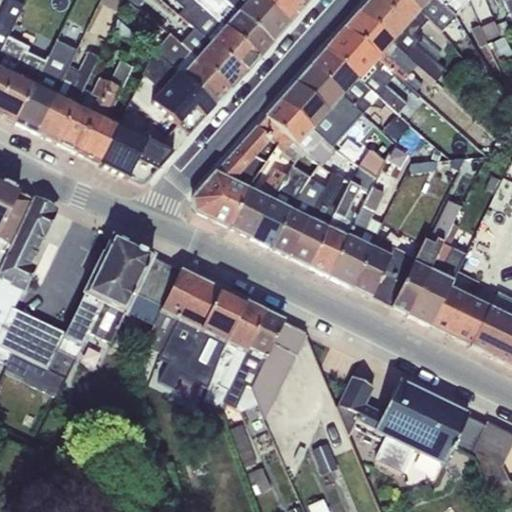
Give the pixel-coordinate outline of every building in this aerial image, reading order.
[(0,52),(7,39),(23,7),(8,0),(7,0),(0,14),(0,52)] [(193,30),(243,75),(257,59),(191,0),(176,0),(175,2),(183,10),(177,16),(193,30)] [(271,44),(221,0),(191,0),(257,59),(271,44)] [(287,26),(258,0),(221,0),(271,44),(287,26)] [(303,9),(293,0),(258,0),(287,26),(303,9)] [(310,0),(293,0),(303,9),(310,0)] [(404,0),(370,0),(358,14),(416,66),(435,83),(445,70),(436,62),(441,56),(415,34),(427,20),(404,0)] [(435,0),(404,0),(427,20),(441,33),(455,17),(435,0)] [(435,0),(455,17),(468,1),(467,0),(435,0)] [(358,14),(344,30),(395,76),(414,93),(422,85),(409,74),(416,66),(358,14)] [(133,35),(117,21),(111,34),(129,43),(133,35)] [(495,23),(480,29),(485,42),(511,32),(506,21),(496,25),(495,23)] [(179,45),(229,90),(236,83),(243,75),(193,30),(179,45)] [(344,30),(325,51),(385,106),(396,115),(397,116),(406,106),(385,87),(395,76),(344,30)] [(153,53),(214,108),(229,90),(179,45),(169,36),(153,53)] [(503,37),(492,43),(500,61),(511,55),(503,37)] [(7,39),(0,52),(0,117),(14,125),(45,63),(24,54),(27,48),(7,39)] [(45,63),(14,125),(35,135),(69,67),(77,51),(56,41),(45,63)] [(325,51),(310,67),(360,115),(368,106),(370,108),(373,104),(380,110),(385,106),(325,51)] [(69,67),(35,135),(55,145),(83,90),(99,58),(87,53),(78,72),(69,67)] [(165,91),(155,102),(188,136),(214,108),(153,53),(140,78),(165,91)] [(97,165),(117,125),(107,120),(131,68),(119,63),(109,83),(74,154),(97,165)] [(310,67),(279,102),(333,149),(360,115),(310,67)] [(55,145),(74,154),(109,83),(98,78),(91,94),(83,90),(55,145)] [(265,118),(318,165),(320,168),(334,151),(333,149),(279,102),(265,118)] [(397,116),(396,115),(382,131),(395,142),(409,127),(397,116)] [(293,164),(302,173),(309,177),(318,165),(265,118),(256,129),(279,148),(293,164)] [(147,141),(117,125),(97,165),(127,180),(131,172),(149,180),(173,153),(147,141)] [(195,213),(229,229),(248,189),(279,148),(256,129),(192,199),(191,201),(191,202),(190,204),(190,205),(190,207),(191,208),(191,210),(192,211),(193,212),(194,213),(195,213)] [(359,168),(376,179),(384,162),(368,151),(357,167),(359,168)] [(293,201),(300,192),(292,188),(302,173),(293,164),(285,176),(249,240),(269,250),(293,201)] [(249,240),(285,176),(274,168),(258,195),(248,189),(229,229),(249,240)] [(376,179),(359,168),(351,183),(360,187),(370,192),(371,189),(376,179)] [(131,172),(127,180),(139,185),(144,184),(149,180),(131,172)] [(307,268),(349,184),(332,176),(320,193),(289,259),(307,268)] [(289,259),(320,193),(313,191),(317,184),(310,180),(300,192),(293,201),(269,250),(289,259)] [(327,278),(360,213),(349,208),(360,187),(351,183),(350,182),(349,184),(307,268),(327,278)] [(0,266),(0,267),(32,200),(17,193),(17,192),(0,184),(0,266)] [(350,289),(375,239),(382,225),(371,220),(383,194),(371,189),(370,192),(360,213),(327,278),(350,289)] [(54,211),(32,200),(0,267),(0,363),(5,365),(10,354),(0,348),(0,331),(11,309),(23,293),(36,266),(28,263),(54,211)] [(406,317),(451,224),(460,207),(447,201),(427,243),(424,241),(415,259),(390,309),(406,317)] [(406,317),(428,328),(447,288),(464,255),(448,247),(458,227),(451,224),(406,317)] [(111,239),(64,334),(54,354),(75,364),(88,335),(109,345),(134,294),(152,259),(111,239)] [(390,309),(415,259),(375,239),(350,289),(390,309)] [(179,272),(152,259),(134,294),(152,303),(141,326),(150,330),(179,272)] [(196,280),(179,272),(150,330),(142,347),(159,355),(196,280)] [(219,292),(196,280),(159,355),(157,359),(166,364),(157,383),(172,390),(178,379),(219,292)] [(428,328),(448,338),(468,298),(447,288),(428,328)] [(245,304),(219,292),(178,379),(199,390),(200,387),(207,391),(245,304)] [(510,368),(511,365),(511,300),(497,293),(489,309),(470,348),(510,368)] [(468,298),(448,338),(470,348),(489,309),(468,298)] [(264,314),(245,304),(207,391),(202,403),(226,411),(226,405),(264,314)] [(64,334),(11,309),(0,331),(0,348),(10,354),(5,365),(2,371),(24,382),(27,376),(61,394),(75,364),(54,354),(64,334)] [(283,323),(264,314),(226,405),(241,414),(256,404),(250,391),(283,323)] [(304,334),(283,323),(250,391),(256,404),(262,418),(304,334)] [(413,454),(442,468),(453,444),(467,417),(397,383),(381,415),(363,406),(372,388),(351,378),(336,409),(348,437),(355,423),(383,440),(373,461),(402,475),(413,454)] [(485,425),(467,417),(453,444),(471,453),(485,425)] [(96,420),(66,430),(75,458),(106,448),(96,420)] [(241,425),(230,430),(245,468),(256,464),(241,425)] [(511,445),(511,435),(485,425),(471,453),(496,511),(497,511),(503,510),(503,511),(511,511),(511,481),(509,483),(502,467),(511,445)] [(327,444),(311,451),(322,476),(338,469),(327,444)] [(261,468),(247,474),(255,495),(270,489),(261,468)] [(328,511),(323,499),(308,506),(310,511),(328,511)]
